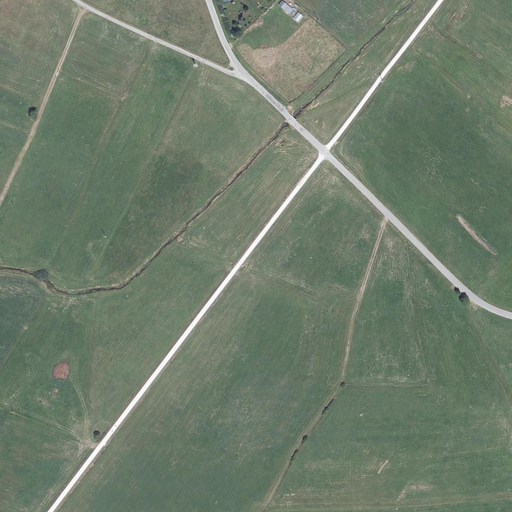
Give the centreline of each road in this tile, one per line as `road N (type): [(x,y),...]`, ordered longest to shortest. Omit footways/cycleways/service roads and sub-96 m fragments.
road 1 (track): [(50,511),(324,152)]
road 2 (unclassified): [(244,75),(471,296),(511,314)]
road 3 (track): [(84,6),(0,204)]
road 4 (track): [(441,0),(324,152)]
road 5 (residential): [(73,0),(244,75)]
